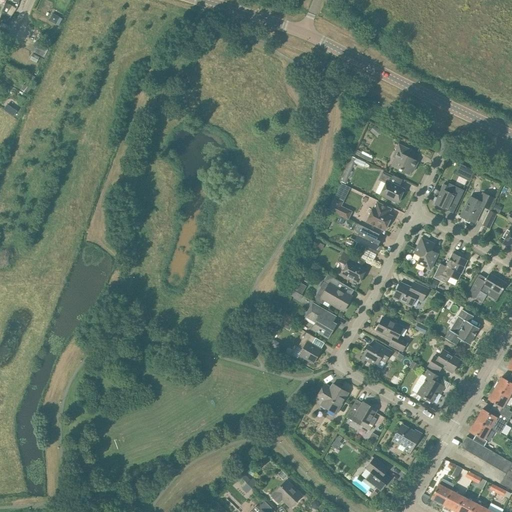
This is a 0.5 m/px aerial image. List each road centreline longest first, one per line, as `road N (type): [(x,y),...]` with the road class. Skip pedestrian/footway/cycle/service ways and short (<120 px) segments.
road 1 (tertiary): [(511,136),(303,32),(205,0)]
road 2 (residential): [(413,213),(340,366),(448,431)]
road 3 (unclassified): [(448,431),(511,325)]
